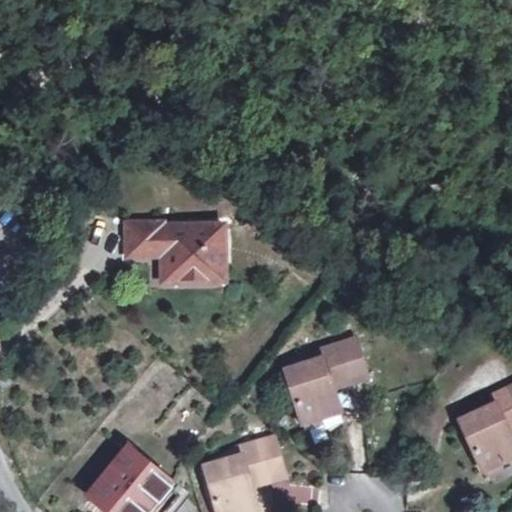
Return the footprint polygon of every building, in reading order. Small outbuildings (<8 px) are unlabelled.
[(204,272),(225,271),(224,225),(162,225),(162,223),(127,223),(127,256),(161,255),(162,281),(204,280),(204,272)] [(225,281),(225,271),(204,272),(204,280),(225,281)] [(330,380),(332,388),(366,376),(354,340),(336,346),(345,375),(330,380)] [(340,410),(332,388),(330,380),(345,375),(336,346),(320,351),(323,359),(286,370),(303,422),(340,410)] [(30,446),(98,505),(165,442),(97,382),(30,446)] [(511,421),(511,402),(506,388),(491,395),(495,403),(460,419),(483,469),(511,455),(511,440),(508,431),(505,424),(511,421)] [(249,479),(252,485),(285,476),(274,437),(256,442),(264,473),(249,479)] [(243,511),(257,508),(252,485),(249,479),(264,473),(256,442),(240,447),(242,455),(206,465),(218,511),(243,511)]
